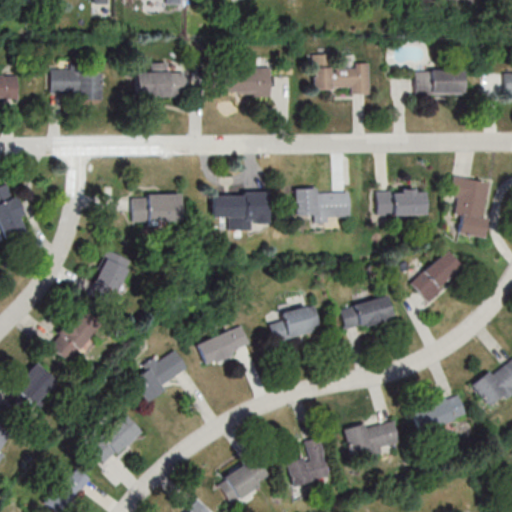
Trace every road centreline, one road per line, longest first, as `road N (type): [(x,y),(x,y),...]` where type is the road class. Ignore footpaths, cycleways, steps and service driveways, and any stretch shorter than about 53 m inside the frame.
road 1 (residential): [(0,147),(511,141)]
road 2 (residential): [(126,511),(175,460),(257,406),(423,364),(463,341),(490,318),(511,282)]
road 3 (residential): [(0,329),(53,267),(72,224),(82,147)]
